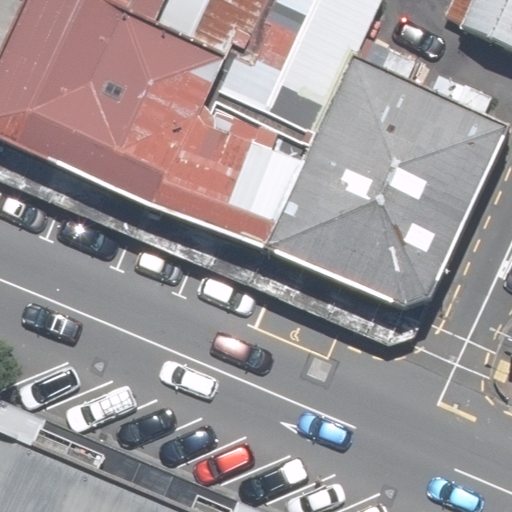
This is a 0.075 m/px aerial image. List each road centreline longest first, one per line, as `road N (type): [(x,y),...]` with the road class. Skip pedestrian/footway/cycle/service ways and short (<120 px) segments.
road 1 (secondary): [(0,279),(415,454)]
road 2 (residential): [(511,244),(415,454)]
